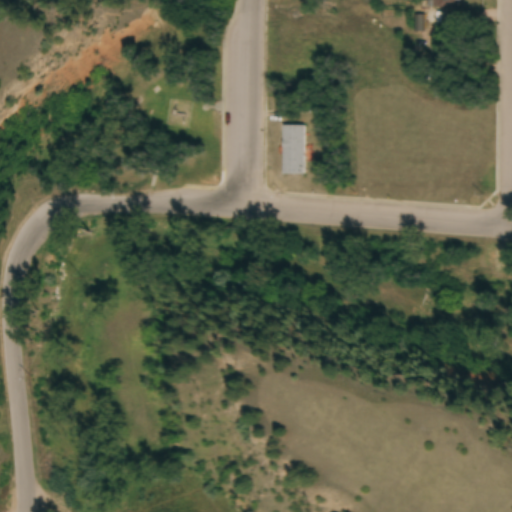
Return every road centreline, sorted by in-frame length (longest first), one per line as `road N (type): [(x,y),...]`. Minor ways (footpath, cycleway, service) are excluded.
road 1 (residential): [(511,227),(242,203),(97,203),(46,216),(21,248),(10,305),(31,511)]
road 2 (residential): [(242,203),(248,0)]
